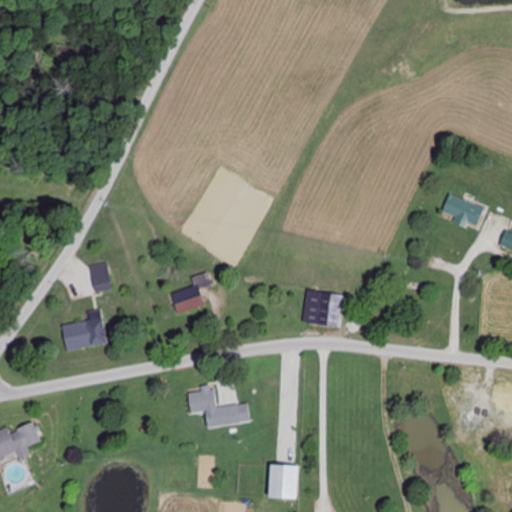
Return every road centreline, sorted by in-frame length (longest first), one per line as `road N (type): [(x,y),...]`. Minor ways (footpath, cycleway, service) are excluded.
road 1 (residential): [(511,368),(273,350),(0,400)]
road 2 (residential): [(0,349),(79,235),(197,0)]
